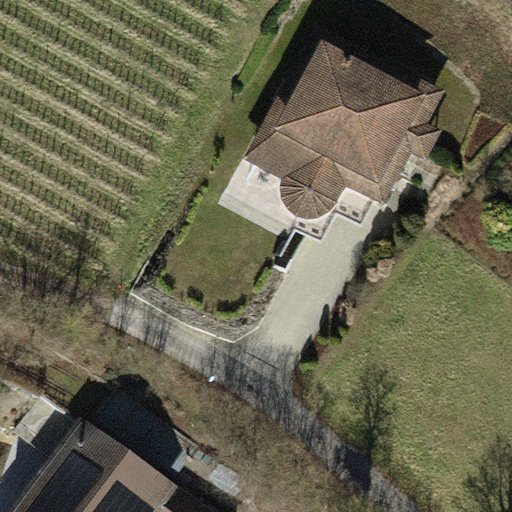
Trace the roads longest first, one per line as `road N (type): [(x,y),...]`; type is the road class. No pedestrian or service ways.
road 1 (residential): [(117,310),(259,387),(400,511)]
road 2 (track): [(0,271),(117,310)]
